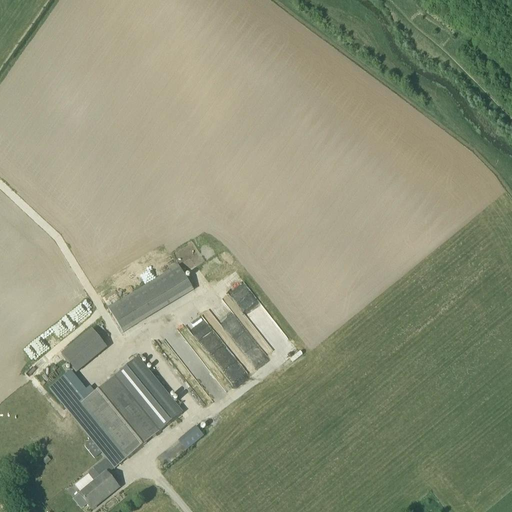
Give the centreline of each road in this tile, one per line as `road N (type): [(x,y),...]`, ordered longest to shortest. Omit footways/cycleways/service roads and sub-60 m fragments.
road 1 (track): [(0,188),(61,243),(124,349)]
road 2 (track): [(138,339),(198,414),(121,475)]
road 3 (track): [(87,377),(209,293)]
